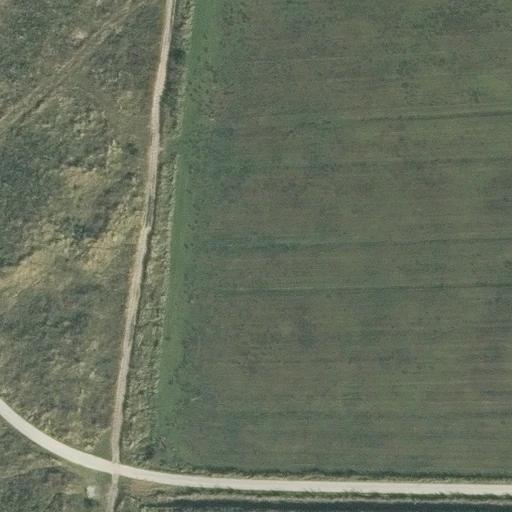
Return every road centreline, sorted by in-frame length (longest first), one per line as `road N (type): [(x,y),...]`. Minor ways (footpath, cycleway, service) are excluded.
road 1 (unknown): [(115,469),(171,0)]
road 2 (track): [(139,0),(0,132)]
road 3 (track): [(48,87),(90,92),(155,141)]
